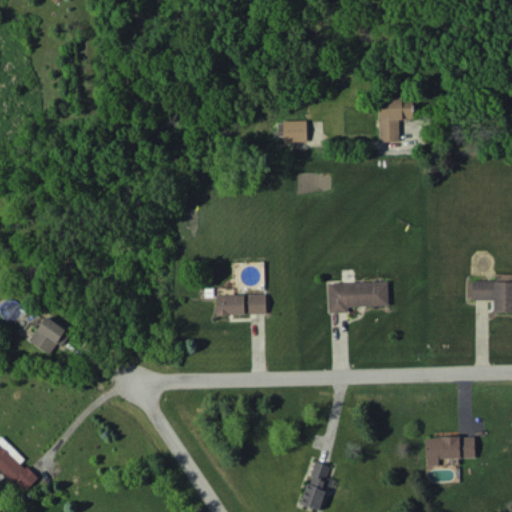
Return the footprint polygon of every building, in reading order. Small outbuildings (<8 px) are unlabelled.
[(378,97),(379,141),(399,140),(399,118),(413,118),(412,97),(378,97)] [(307,141),(306,119),(283,120),(284,141),(307,141)] [(511,273),(495,274),(496,280),(471,280),(471,299),(493,299),(494,311),(511,310),(511,273)] [(328,282),(329,312),(347,311),(347,305),(388,304),(387,281),(328,282)] [(217,314),(266,313),(266,293),(216,294),(217,314)] [(70,330),(44,316),(30,342),(50,353),(56,342),(61,345),(70,330)] [(0,470),(23,492),(37,477),(21,461),(24,458),(0,434),(0,470)] [(425,436),(426,465),(438,465),(438,458),(474,457),(474,435),(425,436)] [(319,509),(325,489),(323,489),(330,465),(313,460),(301,503),(319,509)]
